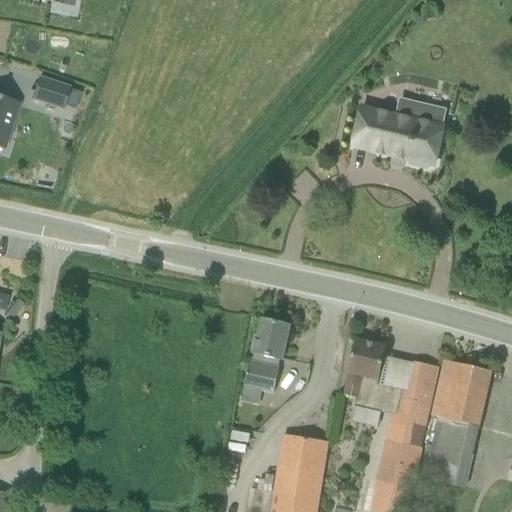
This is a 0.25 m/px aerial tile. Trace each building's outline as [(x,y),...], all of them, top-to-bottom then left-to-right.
[(35,84),(29,104),(59,113),(65,94),(35,84)] [(0,98),(0,149),(4,151),(19,104),(0,98)] [(425,108),(405,103),(401,118),(363,109),(354,148),(409,161),(412,165),(427,169),(430,166),(434,167),(437,155),(442,152),(443,145),(441,140),(444,128),(421,123),(425,108)] [(14,318),(23,306),(16,301),(7,313),(14,318)] [(245,387),(274,394),(280,371),(278,370),(280,361),(282,361),(289,327),(263,321),(259,339),(256,338),(245,387)] [(378,386),(386,349),(356,342),(350,374),(345,396),(357,399),(355,407),(393,416),(372,511),(406,511),(420,449),(438,370),(415,365),(408,393),(378,386)] [(465,490),(491,373),(444,362),(432,417),(440,419),(426,481),(465,490)] [(316,511),(328,444),(284,437),(275,494),(250,490),(246,511),(316,511)] [(0,511),(7,511),(10,495),(0,493),(0,511)]
